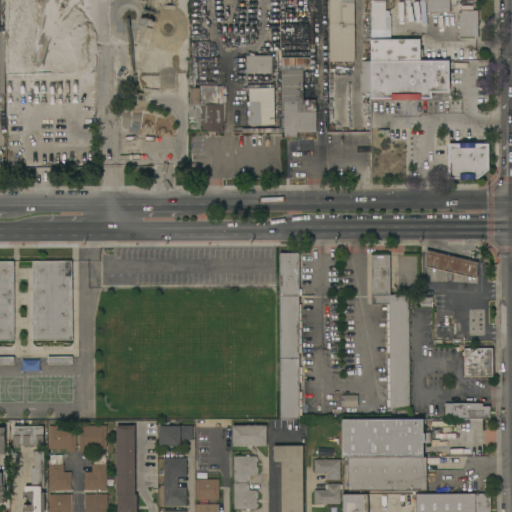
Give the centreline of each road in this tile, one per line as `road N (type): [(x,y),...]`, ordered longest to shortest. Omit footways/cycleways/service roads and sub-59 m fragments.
road 1 (primary): [(511,203),(181,207)]
road 2 (primary): [(297,232),(511,228)]
road 3 (primary): [(110,232),(297,232)]
